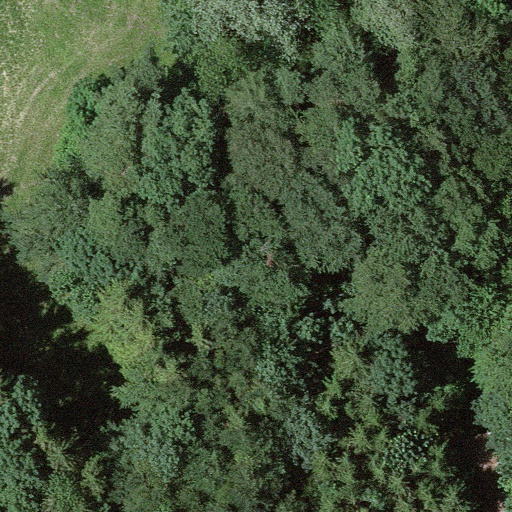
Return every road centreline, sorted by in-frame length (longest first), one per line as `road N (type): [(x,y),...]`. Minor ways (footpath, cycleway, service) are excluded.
road 1 (track): [(511,361),(409,322),(367,329),(334,348),(288,415),(281,461),(290,511)]
road 2 (track): [(98,511),(0,405)]
